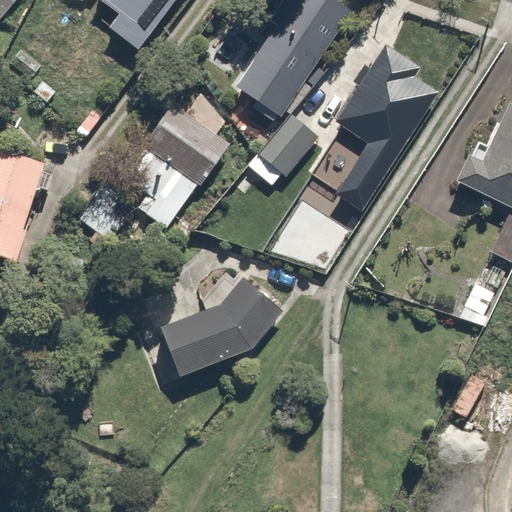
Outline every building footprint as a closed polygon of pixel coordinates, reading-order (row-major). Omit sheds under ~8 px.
[(134,51),(170,0),(89,0),(113,16),(103,30),(134,51)] [(281,0),(227,86),(273,113),(277,106),(287,112),(349,11),(333,0),(281,0)] [(436,82),(375,45),(326,125),(333,130),(359,146),(362,141),(388,157),(390,158),(436,82)] [(475,159),(459,151),(446,179),(505,207),(511,209),(511,97),(504,94),(475,159)] [(226,149),(165,105),(115,175),(146,198),(138,209),(168,230),(226,149)] [(311,134),(281,111),(248,152),(278,176),(311,134)] [(388,157),(362,141),(359,146),(332,190),(328,196),(356,214),(390,158),(388,157)] [(39,166),(0,152),(0,257),(8,260),(39,166)] [(134,205),(94,183),(71,227),(111,248),(134,205)] [(511,209),(505,207),(485,251),(511,263),(511,262),(511,209)] [(151,330),(167,379),(245,349),(277,308),(240,279),(220,306),(151,330)] [(489,294),(469,286),(457,315),(476,323),(489,294)] [(482,381),(465,373),(448,409),(465,417),(482,381)] [(478,448),(442,430),(426,461),(463,479),(478,448)]
